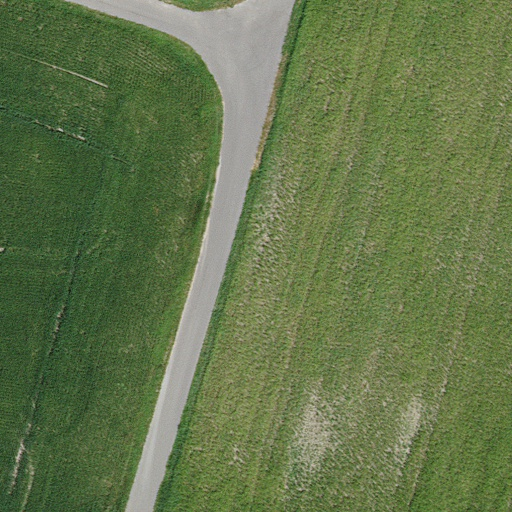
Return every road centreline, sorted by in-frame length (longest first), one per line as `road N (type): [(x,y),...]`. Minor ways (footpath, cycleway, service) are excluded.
road 1 (track): [(287,0),(141,511)]
road 2 (track): [(272,51),(107,0)]
